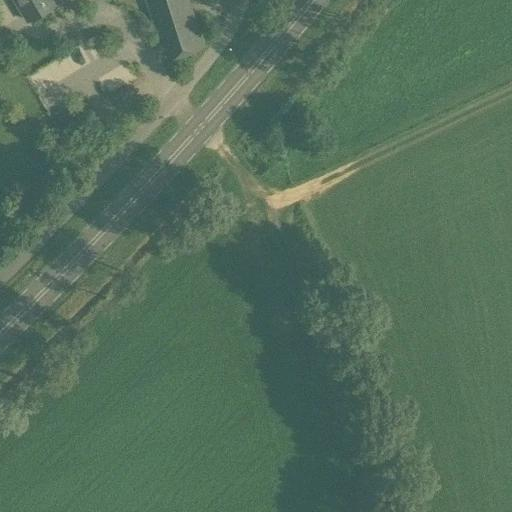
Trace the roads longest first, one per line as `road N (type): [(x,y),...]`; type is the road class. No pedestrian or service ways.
road 1 (track): [(364,511),(342,397),(306,290),(267,208)]
road 2 (primary): [(0,340),(201,130)]
road 3 (track): [(267,208),(511,96)]
road 4 (unclassified): [(0,272),(172,104)]
road 5 (primary): [(201,130),(315,0)]
road 6 (unclassified): [(172,104),(241,0)]
